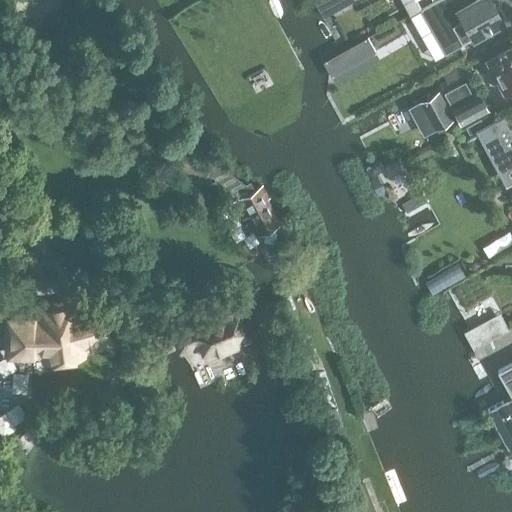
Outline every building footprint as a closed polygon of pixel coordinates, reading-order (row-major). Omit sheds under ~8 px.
[(101,2),(102,0),(19,0),(0,11),(0,29),(13,52),(40,37),(50,54),(54,51),(56,53),(75,41),(64,25),(102,3),(101,2)] [(435,0),(420,9),(444,51),(489,25),(494,26),(501,22),(503,14),(499,7),(495,6),(491,0),(435,0)] [(511,44),(484,60),(502,92),(511,86),(511,44)] [(433,130),(454,118),(438,89),(417,101),(433,130)] [(480,91),(452,106),(461,122),(488,107),(480,91)] [(486,135),(480,138),(490,157),(496,154),(504,168),(511,163),(511,123),(510,124),(507,118),(484,131),(486,135)] [(221,162),(223,157),(177,145),(172,166),(210,176),(223,188),(235,175),(221,162)] [(260,234),(269,229),(280,223),(267,198),(269,197),(261,184),(230,201),(240,219),(248,215),(260,234)] [(420,192),(402,202),(409,216),(428,206),(420,192)] [(74,312),(72,300),(38,305),(39,317),(8,317),(8,351),(45,351),(46,360),(80,355),(79,346),(114,337),(105,303),(74,312)] [(206,354),(247,336),(232,304),(228,306),(226,301),(214,307),(216,311),(173,331),(181,349),(200,340),(206,354)] [(498,312),(469,328),(464,330),(474,348),(508,329),(498,312)] [(511,361),(496,369),(511,395),(486,408),(507,447),(511,444),(511,361)]
